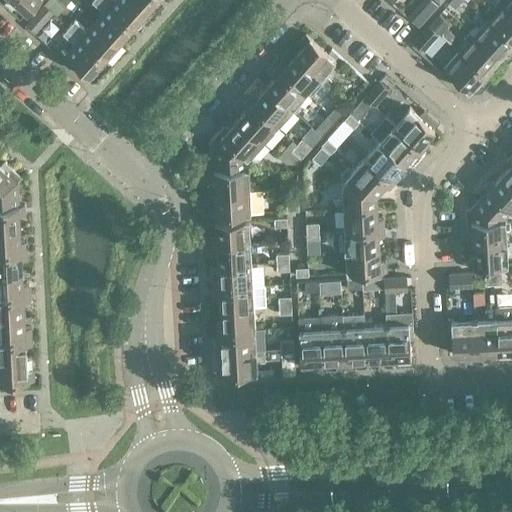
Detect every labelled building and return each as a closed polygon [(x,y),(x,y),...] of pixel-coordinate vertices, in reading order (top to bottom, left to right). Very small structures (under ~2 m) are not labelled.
[(16,0),(29,11),(39,0),(16,0)] [(134,26),(105,0),(93,0),(93,1),(104,11),(95,20),(120,42),(134,26)] [(149,10),(137,0),(105,0),(134,26),(149,10)] [(157,0),(137,0),(149,10),(157,0)] [(449,0),(443,7),(444,7),(452,15),(458,8),(449,0)] [(511,10),(500,0),(496,0),(492,5),(496,9),(488,18),(511,39),(511,10)] [(511,0),(500,0),(511,10),(511,0)] [(53,12),(43,3),(27,22),(36,30),(53,12)] [(430,24),(438,31),(444,23),(436,17),(430,24)] [(511,51),(511,39),(488,18),(480,28),(475,24),(470,31),(499,57),(507,48),(511,52),(511,51)] [(120,42),(95,20),(88,29),(76,19),(70,26),(105,58),(120,42)] [(430,24),(414,40),(424,49),(439,33),(437,31),(438,31),(430,24)] [(105,58),(70,26),(64,33),(76,43),(66,53),(90,75),(105,58)] [(499,57),(470,31),(464,37),(468,41),(459,51),(488,77),(495,70),(490,67),(499,57)] [(303,43),(295,53),(324,80),(331,73),(326,69),(339,55),(331,49),(328,52),(306,32),(299,40),(303,43)] [(459,51),(444,67),(441,71),(451,79),(454,76),(469,90),(478,80),(482,84),(488,77),(459,51)] [(324,80),(295,53),(286,62),(282,59),(277,65),(306,92),(310,96),(324,80)] [(306,92),(277,65),(270,72),(274,76),(266,85),(293,109),(292,110),(295,113),(302,105),(298,101),(306,92)] [(380,79),(365,96),(374,104),(389,88),(380,79)] [(293,109),(266,85),(257,94),(254,91),(247,98),(277,124),(291,109),(292,110),(293,109)] [(277,124),(247,98),(241,105),(245,108),(237,117),(246,125),(263,140),(277,124)] [(329,112),(337,119),(342,113),(334,106),(329,112)] [(350,112),(357,118),(363,112),(356,106),(350,112)] [(410,106),(395,123),(423,149),(429,143),(425,139),(435,129),(410,106)] [(320,122),(327,128),(328,129),(337,119),(329,112),(320,122)] [(359,121),(357,118),(350,112),(344,119),(354,127),(359,121)] [(246,125),(237,117),(229,127),(225,124),(209,141),(213,145),(214,159),(246,157),(246,156),(249,155),(263,140),(246,125)] [(423,149),(395,123),(386,132),(382,128),(376,135),(405,161),(413,152),(417,156),(423,149)] [(405,161),(376,135),(375,136),(379,140),(366,155),(395,181),(400,175),(396,171),(405,161)] [(307,151),(313,145),(303,136),(298,142),(307,151)] [(336,146),(327,138),(321,145),(330,153),(336,146)] [(307,151),(298,142),(292,149),(302,158),(307,151)] [(511,154),(506,160),(511,164),(503,173),(511,181),(511,154)] [(395,181),(366,155),(351,171),(347,167),(376,193),(384,185),(389,188),(395,181)] [(246,157),(214,159),(214,168),(210,169),(210,178),(215,178),(215,192),(255,190),(255,180),(250,180),(249,166),(246,167),(246,157)] [(0,165),(0,164),(0,194),(18,193),(17,181),(22,176),(4,160),(0,165)] [(376,193),(347,167),(340,174),(344,178),(341,182),(343,208),(376,205),(375,194),(376,193)] [(511,181),(503,173),(494,183),(490,179),(483,186),(487,190),(480,198),(505,221),(505,220),(505,219),(504,217),(510,210),(511,212),(511,181)] [(285,189),(298,189),(297,178),(284,179),(285,189)] [(262,190),(255,190),(215,192),(216,204),(212,204),(212,214),(263,212),(262,190)] [(18,193),(0,194),(0,228),(20,227),(19,214),(25,214),(24,204),(19,204),(18,193)] [(306,207),(317,206),(316,193),(305,194),(306,207)] [(505,221),(480,198),(472,207),(465,207),(466,231),(472,230),(473,244),(506,242),(505,221)] [(299,210),(299,201),(286,202),(287,210),(299,210)] [(376,205),(343,208),(344,229),(383,227),(382,217),(377,218),(376,205)] [(287,226),(287,217),(274,217),(275,226),(287,226)] [(249,219),(216,221),(216,234),(210,234),(211,243),(250,241),(249,219)] [(319,221),(306,222),(307,232),(319,231),(319,221)] [(20,227),(0,228),(0,250),(27,249),(26,240),(21,240),(20,227)] [(383,227),(344,229),(345,251),(378,249),(377,235),(383,235),(383,227)] [(250,241),(211,243),(211,252),(217,252),(217,265),(251,263),(250,241)] [(506,242),(473,244),(474,256),(468,256),(468,266),(508,264),(506,242)] [(27,249),(0,250),(0,271),(22,271),(22,258),(27,258),(27,249)] [(378,249),(345,251),(346,273),(385,271),(384,260),(379,261),(378,249)] [(289,261),(289,252),(276,253),(277,261),(289,261)] [(289,261),(277,261),(277,270),(290,269),(289,261)] [(251,263),(217,265),(218,277),(212,277),(213,286),(252,284),(251,263)] [(308,266),(296,266),(296,275),(309,274),(308,266)] [(502,270),(474,272),(475,278),(485,277),(485,284),(502,283),(502,270)] [(22,271),(0,271),(0,293),(29,292),(29,283),(23,283),(22,271)] [(472,285),(471,272),(449,273),(450,286),(472,285)] [(384,277),(385,288),(407,287),(407,276),(384,277)] [(384,277),(362,278),(363,288),(385,287),(385,288),(384,277)] [(341,288),(340,279),(326,279),(327,289),(341,288)] [(319,290),(318,280),(305,281),(305,291),(319,290)] [(264,284),(252,284),(213,286),(213,295),(219,295),(220,308),(253,306),(265,305),(264,284)] [(29,292),(0,293),(0,315),(25,314),(24,301),(30,301),(29,292)] [(292,304),(291,295),(278,296),(279,305),(292,304)] [(292,304),(279,305),(279,313),(292,312),(292,304)] [(511,356),(511,304),(496,305),(496,318),(498,352),(511,351),(511,357),(511,356)] [(253,306),(220,308),(220,320),(215,320),(216,330),(254,328),(253,306)] [(367,358),(365,318),(365,313),(343,314),(346,365),(355,365),(355,359),(367,358)] [(25,314),(0,315),(0,336),(31,335),(31,326),(25,326),(25,314)] [(346,365),(343,314),(322,315),(324,361),(337,360),(338,366),(346,365)] [(324,361),(322,315),(299,316),(302,367),(312,367),(312,361),(324,361)] [(374,318),(365,318),(367,358),(379,358),(380,363),(389,363),(387,324),(375,325),(374,318)] [(496,318),(475,319),(477,359),(486,358),(486,353),(498,352),(496,318)] [(468,359),(477,359),(475,319),(452,320),(454,354),(468,353),(468,359)] [(410,323),(387,324),(389,363),(398,362),(398,357),(411,356),(410,323)] [(263,327),(254,328),(216,330),(216,339),(222,338),(223,351),(264,349),(263,327)] [(31,335),(0,336),(0,358),(27,357),(26,344),(32,344),(31,335)] [(294,347),(293,338),(281,339),(281,348),(294,347)] [(294,347),(281,348),(282,356),(294,355),(294,347)] [(264,349),(223,351),(223,364),(218,364),(218,374),(257,372),(256,360),(265,359),(264,349)] [(27,357),(0,358),(0,381),(34,379),(33,369),(28,370),(27,357)]
